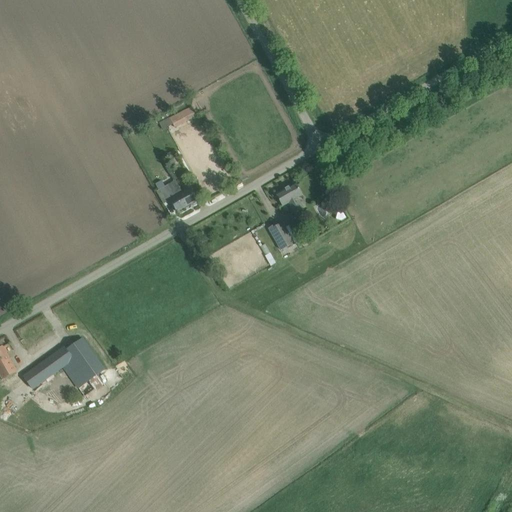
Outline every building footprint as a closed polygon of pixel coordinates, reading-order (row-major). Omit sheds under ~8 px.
[(162,121),(166,128),(172,124),(175,129),(196,117),(190,106),(162,121)] [(283,206),(291,201),(296,210),(303,206),(298,197),(303,195),(296,183),(277,194),(283,206)] [(164,204),(171,201),(177,212),(198,200),(191,189),(175,197),(169,185),(157,192),(164,204)] [(347,217),(343,213),(337,212),(336,220),(342,221),(347,217)] [(291,235),(295,233),(290,224),(286,227),(283,222),(273,228),(272,227),(268,229),(281,251),(291,245),(292,246),(296,244),(291,235)] [(261,247),(266,256),(270,254),(271,253),(272,252),(268,243),(261,247)] [(23,377),(29,385),(33,390),(41,384),(43,386),(55,378),(53,375),(64,368),(85,397),(107,381),(101,372),(105,370),(83,338),(67,350),(65,347),(23,377)] [(0,347),(0,374),(3,379),(17,371),(3,346),(0,347)]
